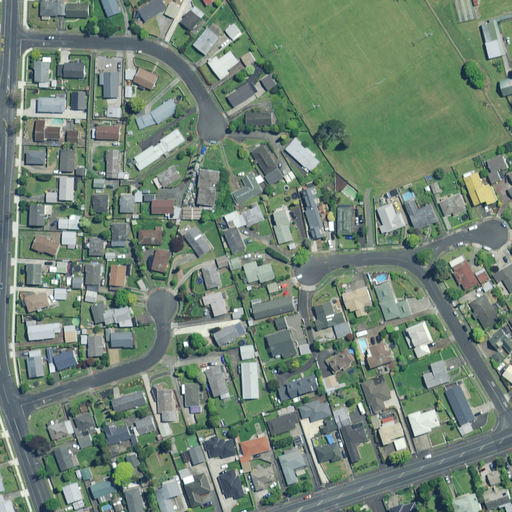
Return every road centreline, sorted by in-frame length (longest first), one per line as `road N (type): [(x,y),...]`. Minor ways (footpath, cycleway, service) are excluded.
road 1 (residential): [(10,39),(151,48),(187,75),(212,127)]
road 2 (secondary): [(291,511),(511,436)]
road 3 (residential): [(10,409),(147,361),(162,341),(161,302)]
road 4 (residential): [(511,421),(416,266)]
road 5 (tertiary): [(1,251),(6,112)]
